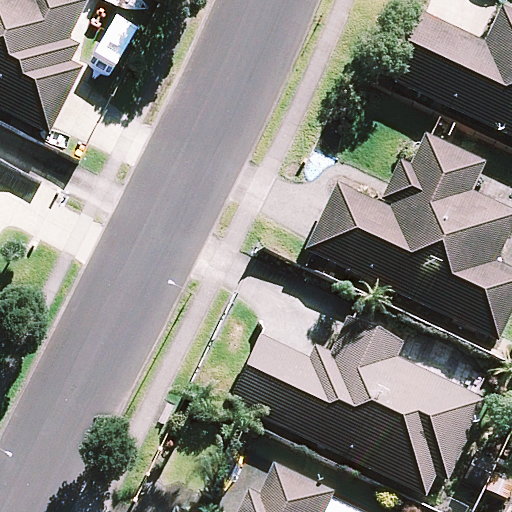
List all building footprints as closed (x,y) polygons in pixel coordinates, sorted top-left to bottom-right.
[(0,0),(0,121),(44,144),(79,75),(68,70),(77,53),(66,47),(86,8),(76,3),(70,0),(0,0)] [(382,86),(511,146),(511,21),(497,14),(480,50),(413,19),(382,86)] [(300,258),(495,350),(511,314),(511,278),(490,269),(511,222),(511,221),(466,200),(480,170),(420,142),(406,172),(395,167),(376,207),(387,212),(385,215),(332,190),(300,258)] [(224,411),(422,503),(431,485),(443,490),(482,406),(393,365),(399,352),(342,325),(325,360),(311,353),(304,367),(255,344),(224,411)] [(321,511),(329,496),(269,468),(255,498),(244,493),(234,511),(321,511)]
